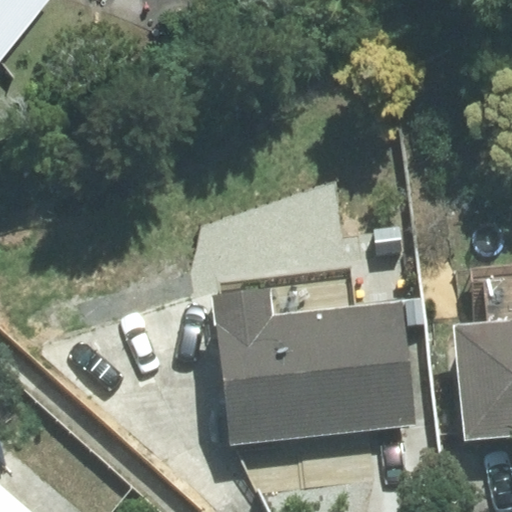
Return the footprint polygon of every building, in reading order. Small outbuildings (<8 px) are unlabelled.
[(0,0),(0,57),(47,0),(0,0)] [(156,295),(144,256),(136,231),(91,245),(99,271),(6,300),(23,354),(103,329),(98,313),(156,295)] [(235,444),(419,425),(407,301),(278,315),(275,285),(215,291),(219,325),(223,325),(235,444)] [(215,320),(176,322),(178,378),(218,376),(215,320)] [(511,322),(459,327),(467,442),(511,438),(511,322)] [(86,350),(69,371),(121,415),(139,394),(86,350)]
